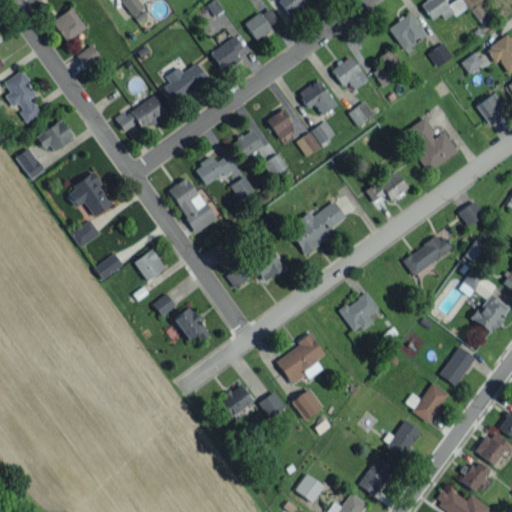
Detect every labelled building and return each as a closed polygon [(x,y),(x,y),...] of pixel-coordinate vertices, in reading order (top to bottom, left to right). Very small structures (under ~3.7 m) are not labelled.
[(142,6),(137,0),(120,0),(120,1),(131,15),(142,6)] [(277,0),(287,13),(304,2),(302,0),(277,0)] [(424,0),(420,3),(430,18),(439,13),(443,20),(467,4),(475,17),(482,12),(476,3),(481,0),(451,0),(446,4),(443,0),(424,0)] [(83,26),(68,6),(49,21),(64,41),(83,26)] [(252,37),(277,23),(268,7),(243,21),(252,37)] [(400,49),(423,37),(410,13),(387,25),(400,49)] [(495,62),(498,60),(506,72),(511,68),(511,41),(511,42),(504,33),(484,47),(495,62)] [(241,47),(233,35),(208,52),(221,70),(238,59),(234,52),(241,47)] [(426,53),(435,66),(450,56),(441,42),(426,53)] [(84,67),(99,57),(89,43),(75,54),(84,67)] [(383,63),(371,71),(379,84),(403,68),(390,47),(377,55),(383,63)] [(466,72),(481,62),(473,51),(458,61),(466,72)] [(352,89),(366,79),(348,55),(329,69),(341,85),(346,81),(352,89)] [(180,72),(176,66),(163,75),(168,82),(162,86),(171,101),(205,78),(195,62),(180,72)] [(1,81),(8,91),(3,95),(10,106),(14,104),(25,120),(38,112),(28,97),(34,93),(19,70),(1,81)] [(306,107),(312,102),(319,114),(334,105),(318,78),(296,91),(306,107)] [(474,105),(487,123),(505,110),(492,92),(474,105)] [(163,113),(151,94),(114,119),(121,130),(135,121),(138,126),(148,120),(149,122),(163,113)] [(354,124),(372,115),(364,101),(347,110),(354,124)] [(292,128),(281,109),(265,118),(277,138),(292,128)] [(442,130),(434,135),(422,116),(406,127),(419,147),(412,152),(425,171),(455,151),(442,130)] [(35,134),(48,153),(72,136),(59,118),(35,134)] [(319,143),(333,133),(323,119),(309,129),(319,143)] [(230,141),(241,158),(261,145),(250,129),(230,141)] [(304,155),(319,146),(308,130),(294,140),(304,155)] [(42,169),(27,146),(13,155),(28,178),(42,169)] [(285,167),(277,152),(261,161),(270,176),(285,167)] [(213,161),(210,155),(192,167),(203,184),(216,175),(218,179),(230,171),(221,156),(213,161)] [(389,199),(405,186),(392,169),(364,191),(372,201),(383,192),(389,199)] [(62,190),(72,207),(82,200),(91,215),(110,204),(91,173),(62,190)] [(213,219),(185,175),(165,189),(193,232),(213,219)] [(237,199),(252,189),(242,175),(228,184),(237,199)] [(465,225),(482,214),(472,199),(456,211),(465,225)] [(343,217),(332,200),(310,215),(307,211),(293,220),(298,227),(289,233),(303,253),(331,233),(327,228),(343,217)] [(400,259),(411,275),(448,248),(437,232),(400,259)] [(263,280),(281,266),(266,246),(226,277),(234,287),(255,271),(263,280)] [(163,267),(149,248),(132,261),(145,280),(163,267)] [(92,267),(101,279),(120,263),(111,252),(92,267)] [(511,290),(511,289),(511,265),(500,281),(511,290)] [(482,275),(469,268),(461,282),(473,289),(482,275)] [(337,309),(352,333),(370,321),(366,315),(376,308),(365,291),(337,309)] [(150,303),(158,315),(173,305),(164,292),(150,303)] [(490,332),(508,307),(487,292),(469,318),(490,332)] [(199,339),(207,333),(187,306),(171,318),(186,339),(195,333),(199,339)] [(323,353),(308,333),(273,360),(290,383),(303,374),(306,378),(320,368),(314,360),(323,353)] [(453,385),(473,356),(457,345),(437,373),(453,385)] [(411,412),(428,422),(446,391),(428,381),(411,412)] [(216,399),(228,416),(250,400),(238,383),(216,399)] [(289,399),(302,418),(320,406),(307,387),(289,399)] [(256,402),(267,417),(282,406),(271,390),(256,402)] [(511,406),(497,428),(511,437),(511,435),(511,406)] [(398,458),(419,430),(403,419),(383,447),(398,458)] [(507,442),(489,429),(474,451),(492,464),(507,442)] [(372,495),(392,467),(375,455),(355,483),(372,495)] [(309,501),(321,485),(304,472),(292,488),(309,501)] [(468,493),(465,498),(449,487),(445,493),(442,490),(433,503),(446,511),(483,511),(487,506),(468,493)] [(358,511),(365,503),(346,490),(332,511),(327,509),(325,511),(358,511)]
